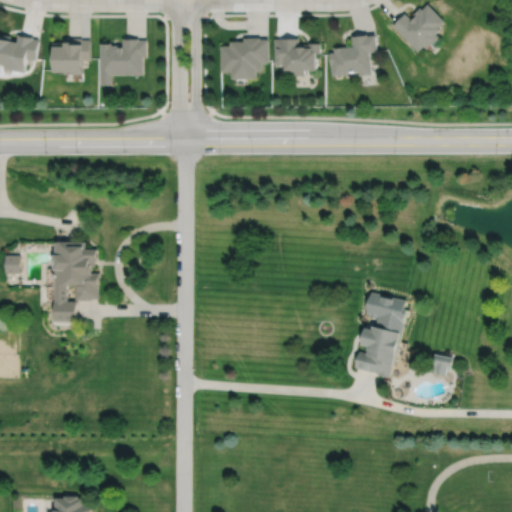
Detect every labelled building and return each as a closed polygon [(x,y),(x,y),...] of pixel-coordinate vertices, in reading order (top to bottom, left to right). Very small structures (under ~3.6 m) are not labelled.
[(405,11),(392,23),(418,50),(424,44),(427,46),(431,42),(432,43),(438,37),(437,36),(438,35),(436,32),(441,28),(438,25),(444,19),(428,2),(422,8),(420,6),(413,12),(415,15),(411,18),(405,11)] [(0,32),(0,62),(4,63),(4,67),(12,69),(12,70),(17,71),(18,69),(24,71),(27,57),(35,59),(39,38),(33,37),(33,36),(18,33),(16,40),(11,39),(12,35),(0,32)] [(329,51),(330,64),(331,64),(332,74),(347,73),(347,71),(358,70),(359,74),(371,73),(369,51),(377,50),(375,33),(367,34),(367,33),(351,34),(352,44),(333,46),(334,51),(329,51)] [(222,44),(222,70),(232,70),(232,77),(257,77),(257,70),(263,70),(263,60),(270,60),(270,38),(262,38),(262,36),(245,36),(245,40),(232,40),(232,44),(222,44)] [(276,38),(276,63),(287,63),(287,68),(293,68),(293,74),(306,74),(306,68),(316,68),(315,52),(320,52),(320,42),(310,42),(310,43),(300,43),(300,36),(283,37),(276,38)] [(53,41),(53,49),(52,49),(52,70),(64,70),(64,73),(83,72),(83,59),(91,59),(91,38),(82,38),(82,37),(66,37),(66,40),(66,41),(53,41)] [(102,42),(102,84),(113,84),(113,73),(144,73),(144,56),(147,56),(147,39),(139,39),(139,37),(124,37),(124,45),(121,45),(121,44),(112,44),(112,42),(102,42)] [(56,241),(56,321),(79,321),(79,301),(69,301),(69,285),(77,285),(77,299),(92,299),(92,298),(100,298),(100,282),(101,282),(101,272),(93,272),(92,266),(96,266),(96,260),(98,260),(98,248),(87,248),(87,241),(56,241)] [(7,254),(7,272),(22,273),(22,254),(7,254)] [(372,291),(367,313),(370,314),(370,316),(377,317),(377,315),(378,315),(376,327),(373,326),(372,329),(366,328),(362,345),(368,346),(367,350),(369,351),(368,353),(360,351),(356,367),(377,372),(377,373),(390,377),(393,364),(395,364),(404,324),(403,324),(404,317),(406,318),(408,309),(405,308),(407,299),(372,291)] [(435,353),(433,363),(437,364),(435,373),(446,375),(448,366),(452,367),(453,357),(435,353)] [(56,495),(56,511),(93,511),(93,503),(86,503),(86,496),(79,496),(79,494),(74,494),(74,491),(64,491),(64,495),(56,495)]
